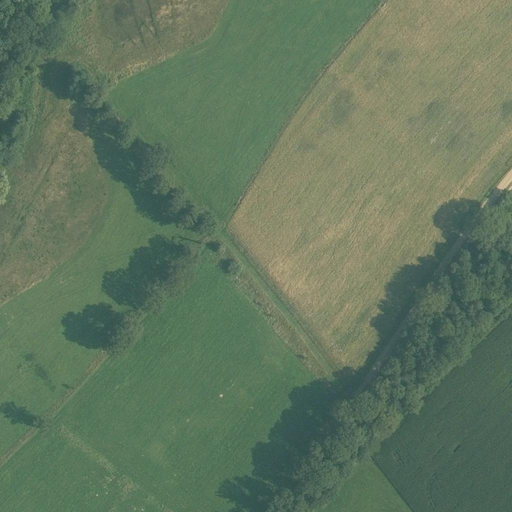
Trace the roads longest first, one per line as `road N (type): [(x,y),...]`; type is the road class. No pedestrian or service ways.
road 1 (track): [(511,178),(357,404)]
road 2 (track): [(50,26),(219,234)]
road 3 (track): [(219,234),(357,404)]
road 4 (track): [(357,404),(288,511)]
